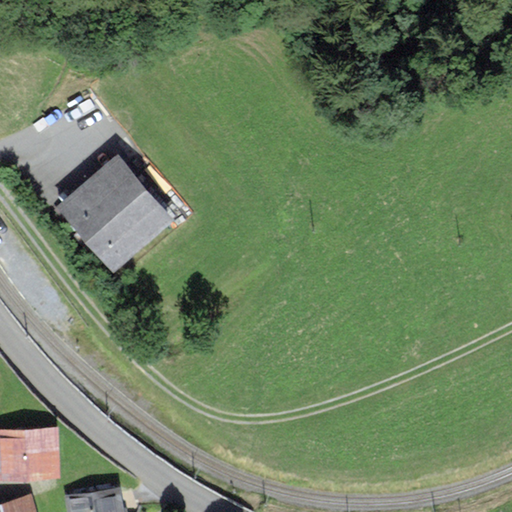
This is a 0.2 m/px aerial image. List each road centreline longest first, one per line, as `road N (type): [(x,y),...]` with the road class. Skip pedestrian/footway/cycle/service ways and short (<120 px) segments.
road 1 (track): [(0,190),(130,352),(218,414),(262,418),(326,405),(511,326)]
road 2 (tertiary): [(0,326),(97,427),(219,511)]
